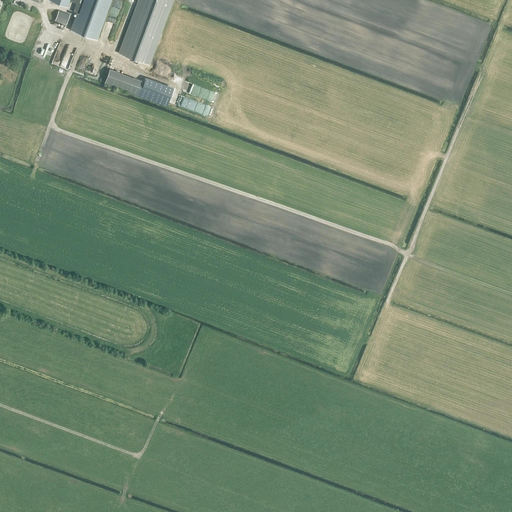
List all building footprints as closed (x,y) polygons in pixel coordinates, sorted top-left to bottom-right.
[(68,0),(81,5),(72,30),(112,45),(128,0),(68,0)] [(137,0),(118,52),(150,64),(173,0),(137,0)] [(66,25),(67,22),(69,14),(58,10),(54,21),(66,25)] [(102,82),(136,92),(141,76),(106,66),(109,54),(82,46),(77,64),(81,65),(79,71),(74,70),(73,74),(102,83),(102,82)] [(64,66),(66,67),(72,53),(66,51),(61,63),(64,64),(64,66)] [(167,87),(174,88),(177,73),(168,71),(167,76),(166,75),(165,80),(169,81),(167,87)]
